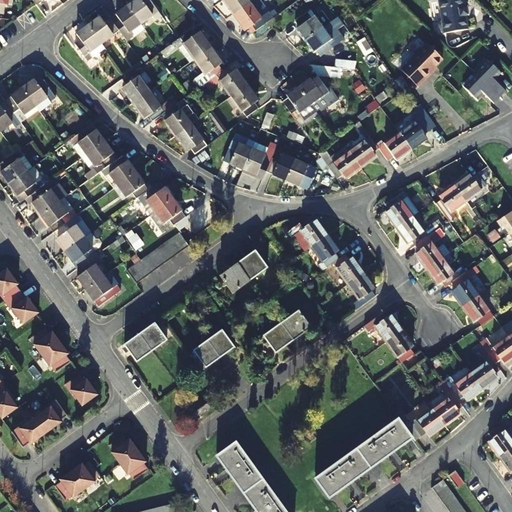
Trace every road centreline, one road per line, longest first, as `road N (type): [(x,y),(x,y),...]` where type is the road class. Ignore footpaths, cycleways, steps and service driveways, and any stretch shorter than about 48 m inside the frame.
road 1 (residential): [(30,41),(120,122),(255,213)]
road 2 (residential): [(173,452),(401,287)]
road 3 (residential): [(92,339),(178,281),(255,213)]
road 4 (residential): [(354,204),(507,123)]
road 5 (residential): [(134,398),(20,479)]
road 6 (residential): [(92,339),(19,238)]
